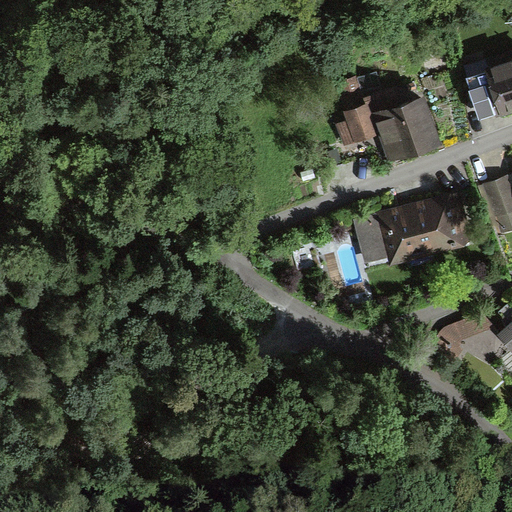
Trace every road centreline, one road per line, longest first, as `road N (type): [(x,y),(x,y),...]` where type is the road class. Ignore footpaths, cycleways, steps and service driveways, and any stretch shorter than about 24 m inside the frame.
road 1 (residential): [(511,134),(233,237),(236,269),(363,349)]
road 2 (track): [(0,495),(85,435),(311,316)]
road 3 (track): [(0,195),(229,253)]
road 4 (residential): [(363,349),(464,408),(511,456)]
road 5 (residential): [(363,349),(396,322),(511,279)]
